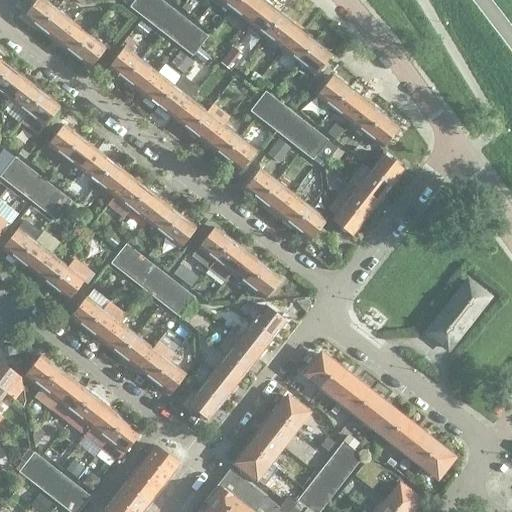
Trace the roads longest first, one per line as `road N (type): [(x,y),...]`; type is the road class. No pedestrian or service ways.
road 1 (residential): [(340,295),(0,22)]
road 2 (residential): [(458,494),(491,451),(323,315)]
road 3 (residential): [(210,462),(13,303)]
road 4 (residential): [(340,295),(457,148)]
road 5 (residential): [(210,462),(323,315)]
road 6 (unclassified): [(457,148),(346,0)]
